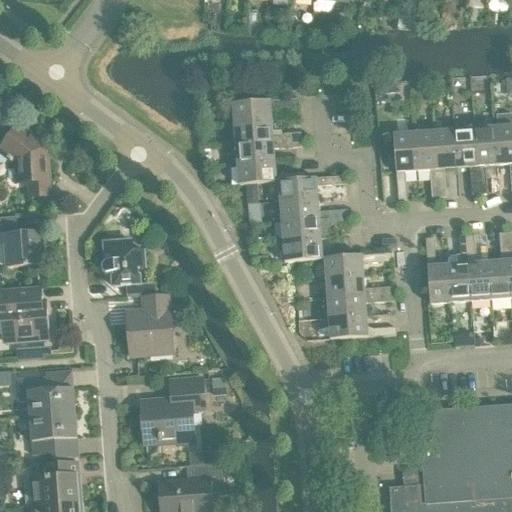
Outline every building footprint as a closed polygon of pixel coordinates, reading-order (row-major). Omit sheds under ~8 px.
[(396,84),(385,85),(386,95),(396,94),(396,84)] [(232,105),(234,126),(272,123),(271,111),(299,109),(298,100),(232,105)] [(494,129),(496,167),(509,166),(511,194),(511,193),(511,116),(497,117),(498,129),(494,129)] [(234,126),(235,146),(282,142),(281,135),(273,136),(272,123),(234,126)] [(49,167),(44,167),(42,143),(18,125),(0,150),(0,154),(14,164),(16,184),(28,184),(29,198),(50,197),(49,167)] [(477,176),(484,176),(484,167),(496,167),(494,129),(474,130),(477,176)] [(454,132),(456,170),(469,169),(470,187),(485,186),(484,176),(477,176),(474,130),(454,132)] [(437,179),(445,179),(444,170),(456,170),(454,132),(434,133),(437,179)] [(414,134),(417,172),(429,171),(431,189),(445,188),(445,179),(437,179),(434,133),(414,134)] [(291,135),(292,149),(302,149),(301,134),(291,135)] [(393,136),(398,202),(406,201),(404,173),(417,172),(414,134),(393,136)] [(235,146),(237,166),(275,164),(274,151),(292,149),(291,135),(281,135),(282,142),(235,146)] [(237,166),(238,187),(279,184),(304,182),(304,181),(303,174),(276,176),(275,164),(237,166)] [(279,184),(280,204),(318,201),(317,188),(345,186),(344,178),(304,181),(304,182),(279,184)] [(470,187),(471,196),(485,195),(485,186),(470,187)] [(431,189),(431,199),(446,198),(445,188),(431,189)] [(280,204),(282,224),(328,220),(327,213),(319,213),(318,201),(280,204)] [(337,212),(338,227),(348,226),(347,211),(337,212)] [(282,224),(283,243),(321,241),(320,228),(338,227),(337,212),(327,213),(328,220),(282,224)] [(41,267),(38,233),(17,235),(15,218),(0,219),(0,244),(5,244),(7,270),(41,267)] [(511,233),(498,235),(499,244),(511,243),(511,233)] [(459,238),(459,248),(474,247),(473,237),(459,238)] [(425,241),(430,306),(451,305),(448,266),(436,267),(433,240),(425,241)] [(283,243),(284,264),(324,261),(350,259),(350,258),(349,252),(322,254),(321,241),(283,243)] [(145,269),(143,254),(132,255),(130,243),(105,245),(106,262),(102,267),(102,271),(106,274),(112,274),(114,288),(126,287),(127,299),(157,296),(156,284),(134,286),(133,270),(145,269)] [(508,253),(511,300),(511,243),(499,244),(500,254),(508,253)] [(468,257),(471,303),(491,302),(488,264),(475,265),(474,247),(459,248),(460,257),(468,257)] [(488,264),(491,302),(511,300),(508,253),(500,254),(501,263),(488,264)] [(324,261),(326,280),(364,278),(363,265),(391,263),(390,255),(350,258),(350,259),(324,261)] [(448,266),(451,305),(471,303),(468,257),(460,257),(461,266),(448,266)] [(326,280),(327,300),(373,296),(373,290),(365,290),(364,278),(326,280)] [(383,289),(384,304),(393,303),(392,288),(383,289)] [(28,290),(0,292),(0,316),(1,317),(2,336),(6,336),(7,345),(46,342),(45,333),(49,332),(47,302),(43,302),(43,303),(41,289),(28,290)] [(327,300),(328,320),(366,318),(365,305),(384,304),(383,289),(373,290),(373,296),(327,300)] [(127,314),(131,358),(172,355),(167,297),(143,299),(144,313),(127,314)] [(330,341),(396,336),(395,328),(372,330),(367,328),(366,318),(328,320),(330,341)] [(483,341),(474,341),(475,349),(484,349),(483,341)] [(42,350),(18,351),(19,362),(43,360),(42,350)] [(18,379),(20,404),(29,403),(31,418),(74,414),(71,372),(46,375),(46,377),(18,379)] [(193,445),(191,412),(204,411),(201,380),(171,382),(172,402),(142,404),(145,441),(175,439),(176,446),(193,445)] [(225,381),(213,381),(214,396),(225,396),(225,381)] [(391,511),(511,511),(511,406),(418,414),(423,471),(403,472),(404,488),(389,489),(391,511)] [(34,458),(71,455),(78,454),(74,414),(31,418),(34,458)] [(20,454),(0,455),(0,466),(20,465),(20,454)] [(200,455),(190,456),(191,467),(201,466),(200,455)] [(30,480),(32,508),(82,504),(79,464),(39,467),(40,479),(30,480)] [(208,511),(208,495),(224,494),(221,466),(188,468),(189,483),(163,485),(164,511),(208,511)]
